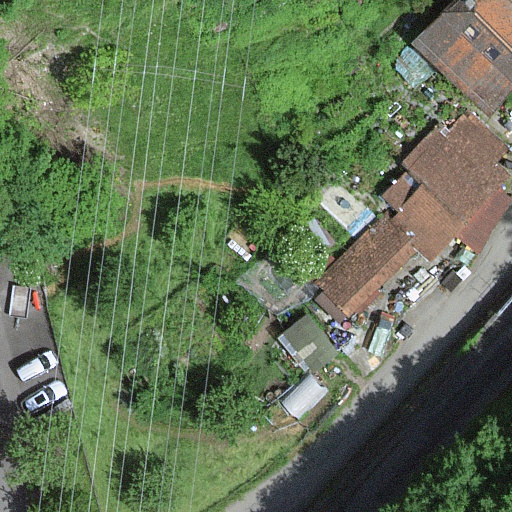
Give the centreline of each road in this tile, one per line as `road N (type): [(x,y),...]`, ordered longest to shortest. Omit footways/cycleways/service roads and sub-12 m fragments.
road 1 (unclassified): [(247,511),(305,469),(403,368),(511,238)]
road 2 (tertiary): [(358,511),(511,341)]
